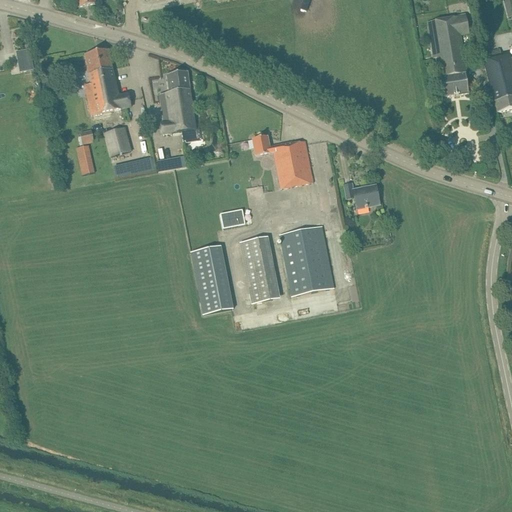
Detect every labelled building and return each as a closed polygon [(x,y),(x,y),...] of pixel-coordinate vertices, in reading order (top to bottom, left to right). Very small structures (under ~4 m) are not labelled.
[(75,0),(77,8),(95,5),(93,0),(75,0)] [(443,89),(444,98),(469,95),(467,85),(464,57),(470,56),(467,35),(465,20),(456,20),(433,23),(432,16),(428,17),(433,58),(438,58),(443,89)] [(91,84),(84,86),(86,92),(86,93),(90,113),(90,115),(130,107),(127,95),(118,97),(113,73),(108,51),(85,55),(87,65),(91,84)] [(494,100),(497,114),(511,110),(511,59),(511,60),(501,60),(499,51),(482,54),(483,64),(494,100)] [(31,62),(18,65),(19,73),(33,71),(31,62)] [(160,125),(162,135),(182,132),(183,140),(197,139),(187,73),(167,76),(170,94),(159,95),(163,124),(160,125)] [(124,129),(104,135),(110,158),(131,153),(124,129)] [(252,140),(254,150),(256,158),(273,155),(280,191),(313,184),(305,143),(292,145),(292,143),(269,148),(267,137),(252,140)] [(87,147),(76,150),(82,177),(93,174),(87,147)] [(151,159),(141,161),(144,173),(154,171),(151,159)] [(344,187),(346,201),(354,199),(356,211),(379,206),(376,187),(367,189),(367,190),(361,191),(361,190),(353,192),(352,185),(344,187)] [(316,208),(291,214),(294,226),(319,220),(316,208)] [(241,213),(221,217),(223,231),(244,226),(241,213)] [(322,227),(279,236),(291,292),(288,293),(288,297),(292,296),(292,299),(335,289),(322,227)] [(280,300),(277,283),(268,238),(239,244),(251,306),(280,300)] [(220,248),(190,254),(202,317),(232,311),(220,248)]
